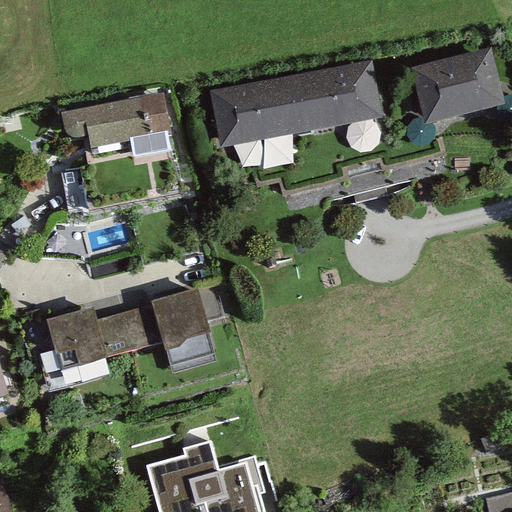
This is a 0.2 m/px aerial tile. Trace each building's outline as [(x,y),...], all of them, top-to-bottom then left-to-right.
[(488,51),(416,69),(428,118),(501,99),(488,51)] [(376,112),(367,63),(214,93),(224,141),(376,112)] [(162,92),(62,113),(66,133),(85,129),(89,150),(171,133),(162,92)] [(197,293),(124,312),(133,347),(163,339),(170,367),(214,356),(197,293)] [(94,320),(91,307),(46,319),(63,385),(109,373),(104,355),(133,347),(124,312),(94,320)] [(262,477),(249,432),(162,457),(175,502),(262,477)] [(11,511),(2,480),(0,480),(0,511),(11,511)]
